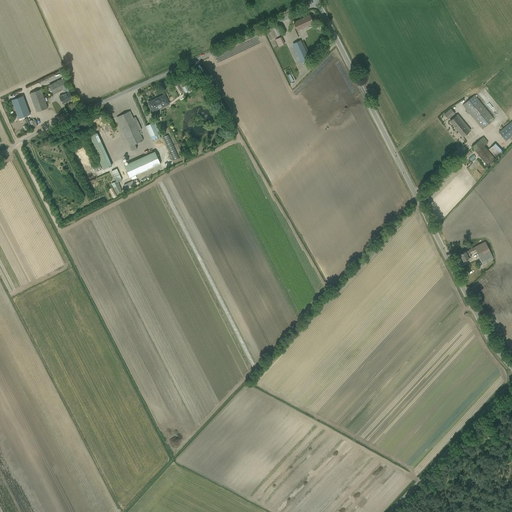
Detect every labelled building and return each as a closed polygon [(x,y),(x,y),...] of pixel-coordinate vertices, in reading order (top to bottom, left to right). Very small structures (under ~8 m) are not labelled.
[(310,15),(294,23),(297,31),(309,25),(309,24),(313,22),(310,15)] [(296,65),(296,64),(285,42),(283,37),(270,43),(272,48),(283,71),(289,68),(291,74),(296,72),(293,67),(296,65)] [(293,44),(301,62),(309,59),(300,41),(293,44)] [(49,85),(52,90),(54,94),(62,90),(64,94),(59,96),(61,101),(62,102),(63,104),(73,99),(71,94),(63,78),(49,85)] [(29,93),(35,107),(36,112),(48,108),(46,103),(41,89),(29,93)] [(462,105),(482,129),(494,119),(476,97),(478,96),(476,94),(475,96),(474,95),(462,105)] [(169,104),(167,99),(164,95),(148,102),(150,107),(153,112),(169,104)] [(12,100),(17,114),(18,119),(30,114),(28,110),(23,96),(12,100)] [(448,120),(455,114),(451,108),(444,114),(448,120)] [(117,117),(119,121),(130,146),(133,151),(137,149),(135,144),(143,140),(139,131),(141,130),(137,121),(135,118),(134,119),(132,115),(130,111),(117,117)] [(471,130),(457,115),(450,121),(463,137),(471,130)] [(506,141),(511,136),(511,122),(511,121),(498,132),(506,141)] [(145,126),(150,137),(160,133),(155,122),(145,126)] [(167,138),(178,160),(182,158),(171,136),(167,138)] [(487,166),(491,162),(495,159),(484,146),(488,143),(483,137),(475,144),(472,147),(487,166)] [(488,150),(496,158),(503,151),(495,143),(488,150)] [(130,178),(160,164),(155,151),(124,165),(130,178)] [(119,162),(113,165),(119,180),(125,177),(119,162)] [(482,262),(486,259),(492,256),(485,242),(468,250),(464,252),(460,254),(463,261),(471,257),(470,255),(476,251),(482,262)]
